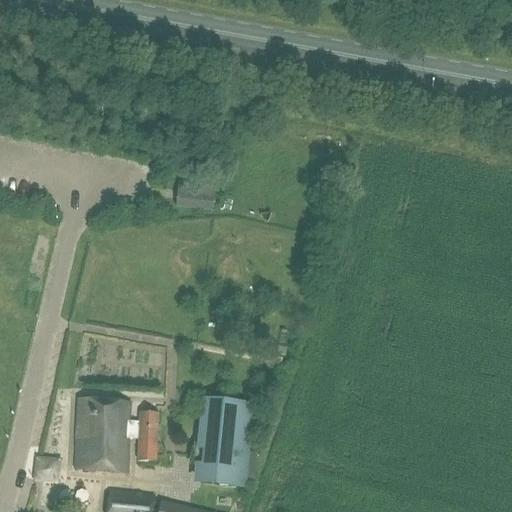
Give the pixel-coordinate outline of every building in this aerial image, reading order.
[(216,185),(177,181),(174,207),(213,212),(216,185)] [(202,462),(195,462),(194,482),(245,487),(252,402),(201,397),(197,446),(203,447),(202,462)] [(138,462),(155,463),(159,413),(140,412),(140,421),(128,420),(129,402),(80,398),(75,471),(126,474),(129,439),(139,440),(138,462)] [(46,473),(69,472),(68,448),(45,448),(46,473)] [(154,511),(156,497),(107,492),(105,511),(154,511)]
